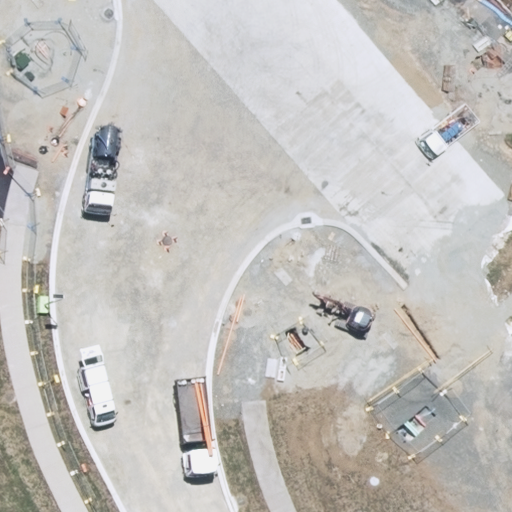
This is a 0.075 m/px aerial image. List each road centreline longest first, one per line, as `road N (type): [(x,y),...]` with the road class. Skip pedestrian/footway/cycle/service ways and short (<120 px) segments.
road 1 (residential): [(308,0),(200,124),(135,341),(170,511)]
road 2 (primary): [(511,184),(350,0)]
